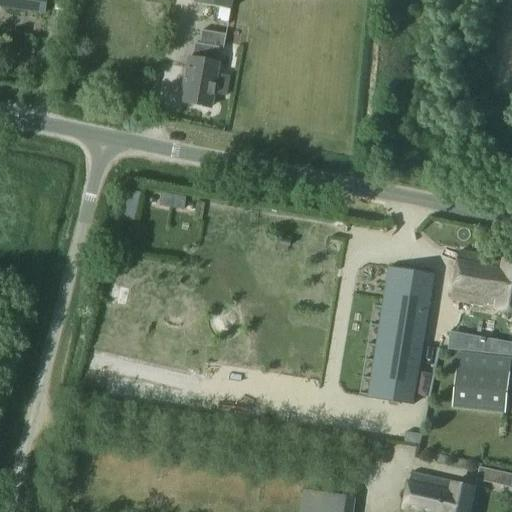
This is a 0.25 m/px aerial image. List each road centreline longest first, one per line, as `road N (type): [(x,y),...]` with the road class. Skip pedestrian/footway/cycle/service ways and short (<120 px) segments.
road 1 (tertiary): [(511,219),(106,138)]
road 2 (unclassified): [(4,511),(106,138)]
road 3 (unknown): [(37,389),(327,439),(346,459),(366,511)]
